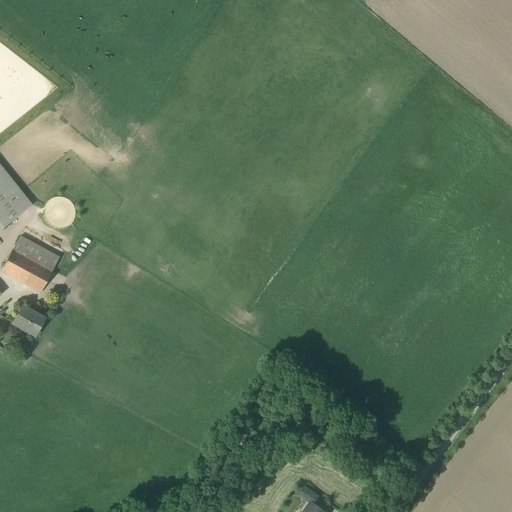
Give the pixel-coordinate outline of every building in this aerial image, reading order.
[(0,230),(31,206),(0,167),(0,230)] [(59,256),(20,237),(2,272),(41,291),(59,256)] [(45,319),(21,306),(12,323),(36,336),(45,319)] [(318,497),(304,488),(299,495),(311,503),(313,504),(318,497)] [(325,511),(313,504),(311,503),(304,511),(325,511)]
